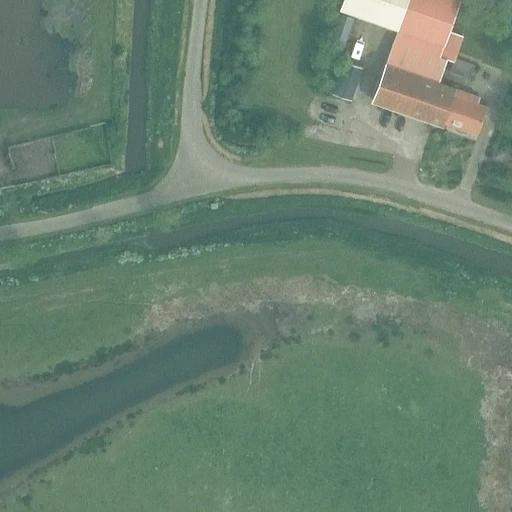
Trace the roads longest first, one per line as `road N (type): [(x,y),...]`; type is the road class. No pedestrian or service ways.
road 1 (unclassified): [(511,225),(359,178),(309,174),(200,186)]
road 2 (unclassified): [(0,233),(200,186)]
road 3 (unclassified): [(200,186),(190,124),(200,0)]
